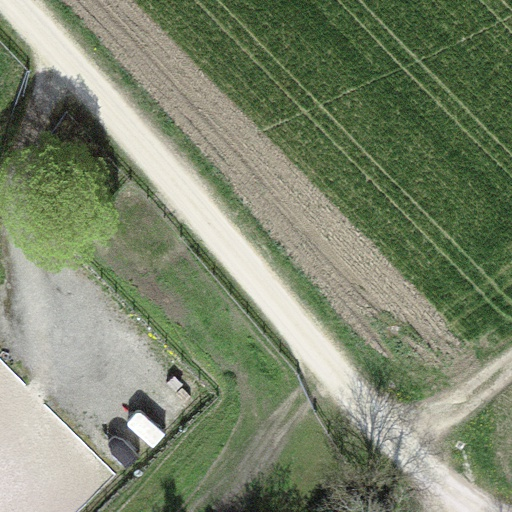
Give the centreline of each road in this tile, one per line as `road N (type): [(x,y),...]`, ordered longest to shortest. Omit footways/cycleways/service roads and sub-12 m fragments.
road 1 (unclassified): [(476,511),(452,502),(398,452),(199,199),(10,0)]
road 2 (track): [(398,452),(511,367)]
